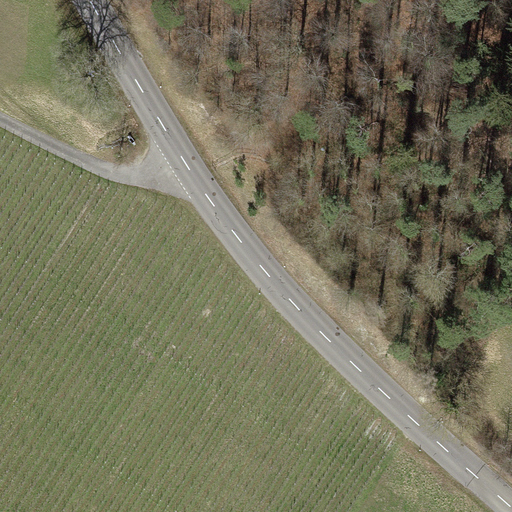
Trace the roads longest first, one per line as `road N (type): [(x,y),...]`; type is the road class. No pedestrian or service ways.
road 1 (secondary): [(511,511),(274,285),(188,171),(86,0)]
road 2 (track): [(0,117),(111,177),(165,182),(188,171)]
